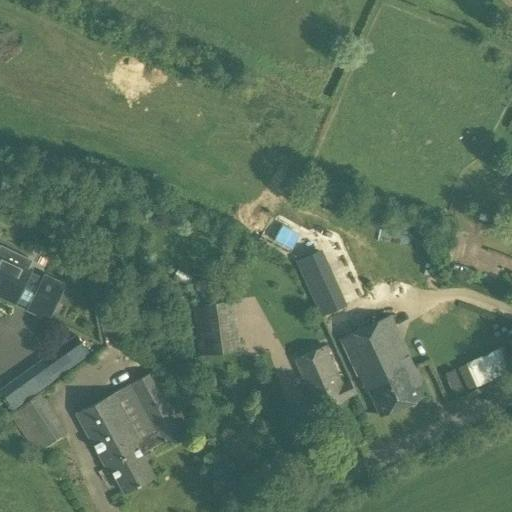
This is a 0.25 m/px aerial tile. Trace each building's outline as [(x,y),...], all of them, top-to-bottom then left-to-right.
[(0,298),(15,306),(17,302),(28,307),(26,311),(48,322),(66,284),(44,273),(43,277),(33,272),(34,268),(30,266),(32,261),(1,245),(0,246),(0,298)] [(343,305),(342,302),(320,253),(297,263),(321,315),(324,313),(343,305)] [(199,356),(241,350),(234,299),(192,305),(199,356)] [(102,333),(129,328),(125,302),(97,307),(102,333)] [(350,380),(356,394),(365,390),(369,389),(381,416),(422,397),(417,385),(420,383),(390,317),(341,339),(358,376),(350,380)] [(356,394),(350,380),(341,384),(325,347),(296,360),(319,410),(356,394)] [(452,391),(511,375),(505,352),(445,367),(452,391)] [(52,380),(40,365),(2,393),(13,408),(52,380)] [(114,394),(146,451),(163,442),(163,443),(183,432),(151,373),(114,394)] [(65,434),(41,394),(15,412),(14,412),(11,414),(36,453),(65,434)] [(141,454),(146,451),(114,394),(77,414),(107,468),(110,466),(125,494),(154,478),(141,454)]
